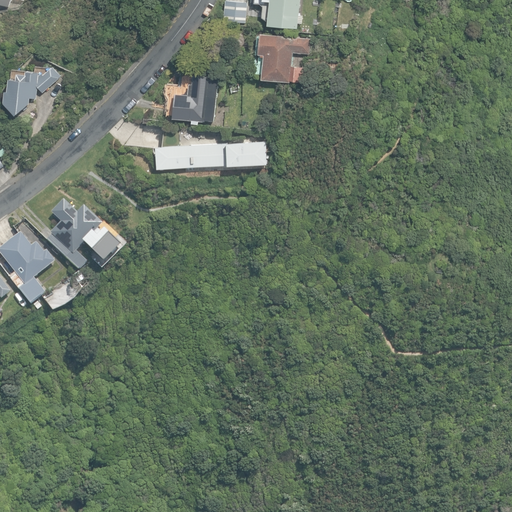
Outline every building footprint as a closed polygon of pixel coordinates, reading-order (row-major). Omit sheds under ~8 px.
[(0,0),(0,2),(27,13),(32,4),(44,8),(47,0),(0,0)] [(224,21),(246,23),(248,3),(226,0),(224,21)] [(269,0),(267,25),(297,28),(300,0),(269,0)] [(290,80),(304,82),(305,67),(291,65),(293,52),(298,52),(298,53),(301,53),(301,52),(309,53),(311,38),(260,33),(258,53),(261,54),(261,56),(264,56),(262,78),(290,81),(290,80)] [(5,101),(16,114),(30,102),(31,97),(36,98),(38,86),(43,92),(62,77),(52,66),(44,74),(42,72),(41,74),(39,71),(28,70),(27,73),(19,72),(18,78),(12,77),(10,90),(6,89),(5,101)] [(215,121),(220,77),(195,74),(193,84),(189,83),(189,89),(186,89),(185,94),(176,93),(172,117),(191,119),(190,122),(199,123),(200,120),(205,121),(206,120),(215,121)] [(158,168),(267,162),(266,141),(156,146),(158,168)] [(48,240),(79,269),(80,268),(81,268),(87,261),(77,251),(103,223),(104,223),(84,205),(78,211),(65,199),(52,212),(62,221),(51,232),(53,234),(48,239),(48,240)] [(32,246),(22,233),(0,250),(0,252),(16,272),(10,277),(32,304),(46,292),(35,278),(56,261),(47,250),(45,252),(37,242),(32,246)] [(74,274),(79,284),(88,279),(82,269),(74,274)] [(0,295),(2,298),(11,291),(0,276),(0,295)]
